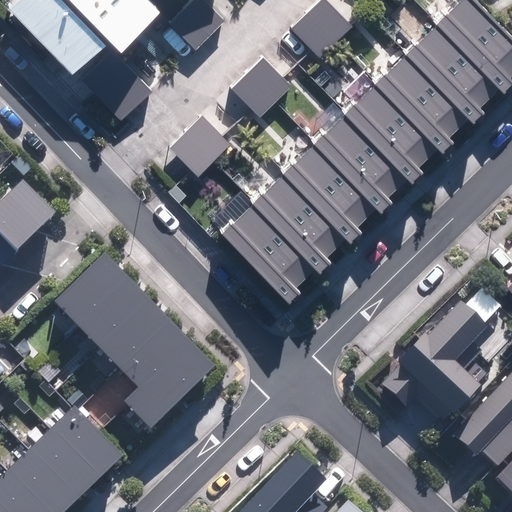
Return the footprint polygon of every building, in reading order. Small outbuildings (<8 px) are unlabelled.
[(11,0),(70,59),(108,22),(118,33),(142,9),(132,0),(11,0)] [(205,0),(182,0),(161,21),(191,51),(224,19),(205,0)] [(287,307),(511,90),(511,35),(477,0),(452,0),(213,230),(287,307)] [(326,0),(314,0),(289,22),(320,58),(352,30),(326,0)] [(116,49),(82,76),(120,124),(154,97),(116,49)] [(262,57),(229,88),(260,121),(293,90),(262,57)] [(196,119),(165,148),(195,178),(225,149),(196,119)] [(0,267),(55,212),(23,180),(0,202),(0,267)] [(221,376),(107,252),(51,303),(136,396),(116,414),(145,445),(221,376)] [(394,366),(444,417),(475,387),(450,361),(482,330),(458,305),(394,366)] [(511,372),(450,435),(472,456),(481,447),(497,462),(511,446),(511,372)] [(70,414),(0,477),(0,511),(68,511),(118,468),(70,414)] [(290,454),(236,511),(290,511),(319,482),(290,454)] [(511,462),(491,484),(511,505),(511,504),(511,462)] [(355,511),(346,503),(338,511),(355,511)]
